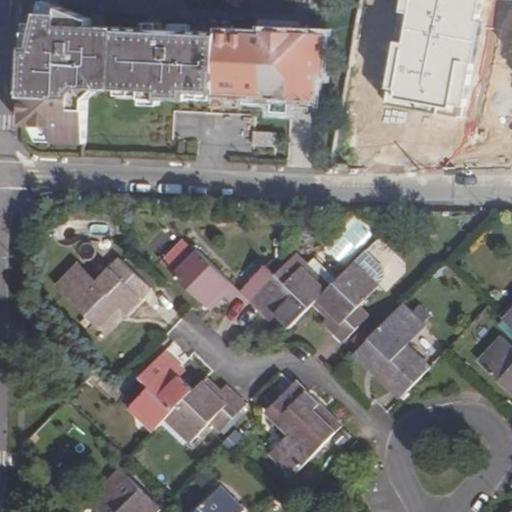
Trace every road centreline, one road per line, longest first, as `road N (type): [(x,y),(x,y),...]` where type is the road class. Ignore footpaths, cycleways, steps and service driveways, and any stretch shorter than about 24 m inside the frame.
road 1 (residential): [(511,187),(331,189),(0,175)]
road 2 (residential): [(191,327),(234,370),(304,359),(398,442)]
road 3 (residential): [(511,433),(487,414),(442,413),(398,442)]
